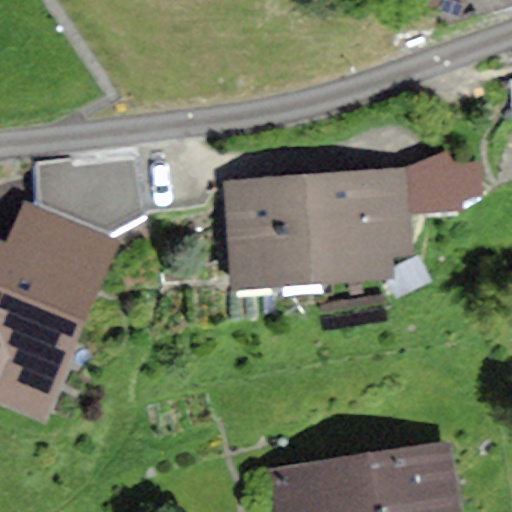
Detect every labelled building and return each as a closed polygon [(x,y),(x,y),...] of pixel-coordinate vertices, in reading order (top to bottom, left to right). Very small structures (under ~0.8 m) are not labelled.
[(462,26),(472,0),(427,0),(423,10),(462,26)] [(33,163),(37,210),(115,242),(151,223),(139,153),(33,163)] [(452,155),(409,173),(413,220),(464,217),(463,203),(484,202),(482,165),(452,166),(452,155)] [(409,173),(224,186),(233,303),(395,290),(393,266),(416,265),(413,220),(409,173)] [(6,252),(0,249),(0,414),(46,433),(124,246),(115,242),(37,210),(26,205),(6,252)] [(462,511),(454,446),(264,470),(268,511),(462,511)]
